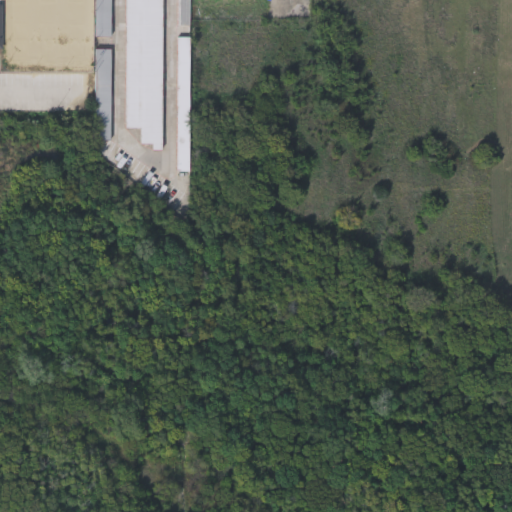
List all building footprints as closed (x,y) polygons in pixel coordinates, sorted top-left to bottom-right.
[(110,0),(111,35),(96,35),(96,0),(110,0)] [(126,127),(126,0),(162,0),(162,142),(140,142),(140,127),(126,127)] [(190,0),(190,24),(179,24),(179,0),(190,0)] [(179,35),(189,35),(189,79),(179,79),(179,35)] [(111,47),(111,138),(95,138),(95,47),(111,47)] [(170,189),(119,147),(108,160),(159,202),(170,189)]
